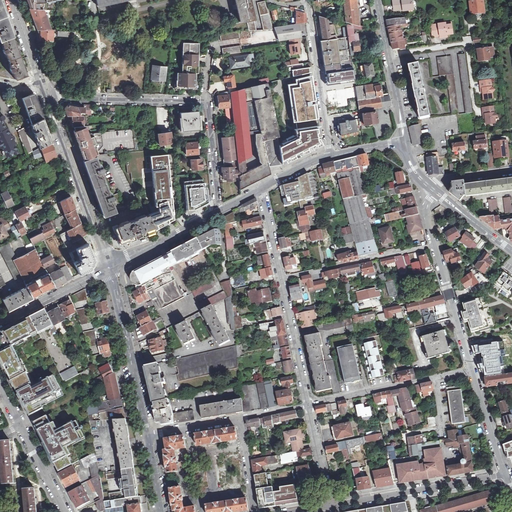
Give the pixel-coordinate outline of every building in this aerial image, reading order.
[(26,0),(29,7),(47,10),(47,2),(46,0),(26,0)] [(256,30),(249,0),(235,0),(240,22),(247,21),(249,30),(256,30)] [(346,22),(357,25),(353,0),(341,0),(342,3),(338,4),(339,12),(343,12),(344,15),(335,13),(333,20),(346,24),(346,22)] [(404,10),(414,9),(412,0),(406,0),(393,2),(394,9),(394,11),(404,10)] [(265,1),(258,3),(264,30),(273,29),(265,1)] [(485,12),(483,1),(470,2),(472,16),(481,15),(480,13),(485,12)] [(0,2),(0,41),(0,42),(2,41),(13,37),(12,34),(2,7),(0,2)] [(47,10),(29,7),(38,30),(41,41),(50,41),(50,42),(53,42),(52,29),(51,29),(47,20),(49,19),(48,17),(47,17),(46,17),(51,17),(50,14),(46,15),(44,11),(48,12),(49,10),(47,10)] [(296,11),(296,24),(300,23),(306,22),(306,20),(305,13),(296,11)] [(336,38),(336,35),(334,35),(333,25),(328,25),(327,18),(319,16),(322,34),(323,40),(336,38)] [(401,22),(405,21),(405,20),(406,20),(406,18),(387,21),(388,24),(388,27),(402,26),(401,22)] [(301,29),(300,23),(296,24),(274,27),(279,41),(289,39),(299,38),(302,37),(301,29)] [(348,41),(357,40),(356,35),(353,35),(351,26),(346,24),(348,36),(348,41)] [(440,39),(445,38),(445,36),(447,36),(453,35),(452,26),(446,27),(446,24),(431,27),(433,38),(440,37),(440,39)] [(402,26),(388,27),(389,30),(390,34),(400,32),(401,32),(400,27),(402,27),(402,28),(407,27),(407,25),(406,25),(402,26)] [(57,30),(58,30),(58,36),(68,36),(68,27),(57,26),(57,30)] [(239,31),(220,34),(221,41),(240,38),(239,31)] [(400,36),(390,37),(392,43),(403,41),(401,32),(400,32),(400,36)] [(336,38),(323,40),(321,41),(323,57),(325,65),(340,63),(351,61),(350,55),(348,41),(348,36),(336,38)] [(17,49),(13,37),(2,41),(4,49),(3,50),(4,53),(6,53),(11,68),(9,69),(11,72),(12,71),(15,79),(27,75),(24,68),(17,49)] [(299,38),(289,39),(290,44),(289,44),(291,54),(300,53),(298,43),(299,43),(299,38)] [(348,41),(350,55),(360,54),(359,47),(363,46),(363,39),(357,40),(348,41)] [(402,50),(405,50),(403,41),(392,43),(393,50),(400,49),(401,49),(402,50)] [(180,73),(177,73),(177,80),(176,80),(176,87),(196,88),(196,80),(195,80),(195,73),(197,73),(197,71),(198,65),(195,65),(195,62),(198,62),(198,55),(198,43),(183,43),(183,45),(181,45),(180,73)] [(240,46),(221,49),(222,55),(240,52),(240,46)] [(489,53),(488,48),(478,50),(479,62),(484,62),(491,61),(491,60),(492,60),(492,58),(495,58),(494,52),(489,53)] [(248,54),(229,57),(230,61),(230,62),(232,62),(232,67),(249,64),(248,54)] [(473,112),(465,54),(459,55),(466,113),(473,112)] [(438,58),(440,77),(446,76),(451,112),(458,111),(451,56),(438,58)] [(351,61),(340,63),(341,71),(352,69),(351,61)] [(286,66),(287,71),(292,70),(294,76),(309,72),(309,67),(304,68),(303,63),(298,64),(292,65),(286,66)] [(340,63),(325,65),(325,73),(341,71),(340,63)] [(360,65),(362,77),(373,75),(370,63),(360,65)] [(158,66),(153,65),(151,79),(158,80),(165,81),(166,67),(161,66),(161,65),(159,65),(158,66)] [(429,117),(419,68),(409,70),(410,74),(414,92),(418,115),(419,119),(429,117)] [(341,71),(325,73),(327,85),(354,81),(352,69),(341,71)] [(234,75),(223,76),(224,80),(224,82),(227,81),(228,88),(236,86),(234,75)] [(297,83),(291,84),(298,134),(294,137),(293,135),(286,138),(287,140),(278,144),(281,162),(288,158),(289,160),(302,153),(301,151),(312,146),(313,149),(320,145),(319,139),(317,139),(309,92),(313,91),(312,82),(308,82),(308,81),(310,80),(310,76),(296,79),(297,83)] [(491,80),(480,81),(481,89),(483,88),(484,100),(493,98),(493,93),(495,90),(492,87),(491,80)] [(234,124),(234,130),(235,134),(237,159),(237,164),(238,176),(239,180),(240,189),(256,181),(268,175),(270,174),(269,170),(282,168),(281,164),(281,162),(278,144),(277,137),(279,136),(268,83),(230,91),(234,124)] [(357,101),(382,97),(380,85),(379,85),(379,83),(372,84),(372,83),(355,86),(356,92),(357,101)] [(342,89),(328,91),(329,98),(343,96),(342,89)] [(228,91),(220,93),(220,95),(220,96),(217,96),(219,108),(225,107),(226,113),(227,125),(234,124),(230,91),(228,91)] [(31,124),(42,118),(39,109),(34,95),(22,99),(31,124)] [(382,97),(357,101),(359,110),(391,106),(389,95),(382,97)] [(83,112),(84,112),(84,107),(77,107),(75,107),(74,106),(68,105),(64,108),(67,115),(67,116),(72,116),(80,116),(80,114),(83,113),(83,112)] [(493,106),(482,108),(483,115),(485,114),(486,124),(495,123),(495,119),(498,116),(494,113),(493,106)] [(181,127),(182,127),(183,131),(199,130),(199,126),(200,126),(199,121),(198,111),(180,112),(181,127)] [(362,113),(364,124),(371,123),(378,122),(376,111),(362,113)] [(0,147),(0,148),(2,147),(7,157),(18,152),(14,144),(15,144),(13,139),(14,139),(14,137),(14,136),(12,135),(10,136),(7,128),(6,128),(2,120),(4,119),(5,117),(4,116),(2,115),(0,116),(0,147)] [(98,115),(93,115),(85,115),(84,115),(84,117),(83,116),(83,125),(84,125),(88,125),(87,119),(99,118),(98,115)] [(83,125),(83,116),(80,116),(72,116),(72,119),(69,120),(70,124),(71,126),(73,126),(83,125)] [(31,124),(39,147),(51,142),(47,131),(42,118),(31,124)] [(356,126),(361,126),(360,119),(348,121),(349,127),(346,127),(345,118),(338,119),(339,128),(340,135),(357,132),(356,126)] [(411,126),(409,127),(411,137),(412,142),(413,145),(422,143),(419,125),(416,126),(416,122),(412,122),(412,124),(411,125),(411,126)] [(99,155),(91,133),(88,125),(84,125),(83,125),(73,126),(73,127),(75,131),(73,132),(77,140),(77,142),(80,141),(80,142),(80,143),(79,143),(79,144),(79,145),(78,145),(84,160),(96,156),(99,155)] [(26,154),(32,151),(24,127),(18,131),(26,154)] [(113,150),(133,149),(132,130),(102,132),(103,154),(113,153),(113,150)] [(162,132),(158,133),(160,143),(165,142),(165,147),(174,146),(174,141),(172,141),(170,131),(162,132)] [(474,149),(475,149),(485,148),(486,148),(485,136),(476,137),(476,141),(473,142),(474,149)] [(222,138),(223,150),(224,160),(236,159),(234,137),(222,138)] [(52,141),(51,142),(39,147),(32,151),(35,158),(43,155),(46,163),(56,158),(54,152),(52,145),(53,144),(52,141)] [(499,158),(499,159),(500,160),(502,160),(503,160),(503,157),(508,157),(506,141),(493,143),(495,158),(499,158)] [(199,142),(186,143),(186,155),(198,154),(198,149),(199,149),(199,146),(199,142)] [(454,152),(465,150),(466,150),(465,143),(453,144),(453,152),(454,152)] [(224,160),(223,150),(222,151),(223,156),(224,165),(236,163),(237,163),(236,159),(224,160)] [(426,154),(429,176),(438,175),(444,175),(443,168),(438,168),(436,152),(426,154)] [(365,155),(357,157),(360,168),(369,166),(367,154),(365,155)] [(100,168),(96,156),(84,160),(90,176),(100,203),(104,216),(116,212),(112,200),(113,199),(112,195),(110,195),(101,172),(103,171),(102,167),(100,168)] [(168,156),(151,157),(156,209),(159,208),(160,214),(149,218),(154,230),(159,227),(175,219),(168,156)] [(355,241),(358,253),(367,251),(370,250),(370,251),(371,252),(372,253),(374,253),(378,252),(369,219),(368,220),(368,218),(365,207),(363,199),(362,195),(366,194),(365,190),(360,168),(357,157),(355,157),(337,162),(338,167),(336,168),(336,172),(352,234),(355,241)] [(204,162),(202,162),(201,159),(191,160),(191,170),(204,169),(204,164),(204,162)] [(238,176),(237,164),(231,164),(232,167),(229,167),(223,167),(223,172),(223,178),(227,177),(227,181),(235,180),(235,176),(238,176)] [(331,173),(329,164),(328,164),(323,165),(318,168),(321,179),(327,178),(327,176),(328,176),(327,174),(331,173)] [(396,173),(398,184),(405,183),(404,179),(403,172),(396,173)] [(313,174),(279,186),(287,209),(316,199),(313,191),(318,189),(313,174)] [(476,184),(466,185),(466,196),(466,197),(511,191),(511,179),(497,181),(476,184)] [(204,180),(184,182),(188,212),(196,211),(209,203),(207,183),(204,183),(204,180)] [(466,196),(466,185),(465,182),(453,184),(453,189),(450,193),(460,201),(464,196),(466,196)] [(394,188),(390,189),(392,195),(394,195),(394,196),(404,193),(412,191),(410,184),(394,188)] [(6,191),(0,194),(0,198),(5,208),(12,204),(11,200),(12,199),(11,198),(14,196),(14,195),(13,195),(11,196),(10,195),(9,196),(6,191)] [(70,196),(60,201),(65,214),(75,209),(74,205),(70,196)] [(406,210),(417,207),(415,200),(414,197),(407,198),(409,207),(404,208),(403,207),(395,209),(396,212),(399,212),(406,210)] [(509,198),(503,198),(505,213),(508,213),(509,213),(511,213),(511,206),(510,201),(509,198)] [(256,199),(239,208),(239,209),(244,207),(245,210),(245,212),(246,212),(247,211),(247,210),(258,205),(256,199)] [(247,210),(247,211),(246,212),(247,213),(258,207),(258,205),(247,210)] [(298,213),(301,225),(309,224),(307,216),(314,215),(312,205),(305,207),(306,211),(298,213)] [(371,205),(365,207),(368,218),(373,216),(371,205)] [(15,211),(20,220),(30,215),(25,207),(25,206),(15,211)] [(407,218),(419,215),(418,211),(417,207),(406,210),(407,214),(402,215),(402,216),(400,216),(398,217),(398,219),(407,218)] [(53,220),(56,226),(68,220),(72,227),(80,223),(78,218),(75,209),(65,214),(53,220)] [(230,214),(224,217),(225,224),(228,223),(237,222),(234,212),(230,214)] [(399,212),(396,212),(384,215),(385,222),(398,219),(398,217),(400,216),(399,212)] [(136,236),(154,230),(149,218),(148,214),(113,227),(114,229),(119,243),(136,236)] [(407,218),(411,233),(423,229),(422,225),(419,215),(407,218)] [(0,239),(8,235),(5,230),(11,228),(10,227),(4,216),(0,217),(0,239)] [(494,230),(502,228),(499,218),(499,216),(494,217),(493,216),(480,217),(480,219),(491,227),(494,230)] [(511,216),(499,218),(502,228),(502,231),(504,237),(505,238),(508,240),(509,239),(511,240),(511,242),(511,216)] [(254,219),(251,220),(250,220),(251,227),(262,224),(260,217),(254,218),(254,219)] [(11,228),(16,238),(18,237),(17,235),(20,233),(25,231),(21,221),(15,224),(16,224),(10,227),(11,228)] [(52,221),(40,228),(42,232),(44,237),(51,234),(50,233),(57,229),(52,221)] [(59,234),(66,248),(73,245),(71,241),(79,237),(85,234),(80,223),(72,227),(59,234)] [(228,223),(225,224),(226,237),(232,236),(233,236),(233,233),(234,232),(233,230),(232,230),(231,224),(228,225),(228,223)] [(446,233),(451,242),(460,237),(458,234),(463,232),(459,226),(450,231),(446,233)] [(198,239),(203,250),(207,248),(212,253),(220,252),(220,245),(222,245),(220,229),(220,227),(216,229),(208,234),(209,236),(207,236),(207,235),(206,235),(205,235),(204,236),(204,237),(202,237),(198,239)] [(383,244),(394,242),(390,227),(380,230),(383,244)] [(320,230),(310,232),(311,235),(312,241),(323,238),(320,230)] [(37,234),(30,238),(32,243),(38,240),(39,242),(43,240),(41,239),(44,237),(42,232),(37,234)] [(470,236),(466,232),(463,237),(463,238),(461,241),(473,250),(477,245),(473,242),(475,239),(470,236)] [(264,233),(248,236),(250,245),(255,243),(266,241),(264,233)] [(355,241),(352,234),(344,237),(346,244),(355,241)] [(279,239),(282,249),(287,248),(286,245),(289,244),(288,238),(285,238),(279,239)] [(185,259),(186,260),(196,255),(196,254),(203,250),(198,239),(196,239),(185,245),(172,252),(178,263),(185,259)] [(266,241),(255,243),(257,254),(268,252),(266,241)] [(74,263),(79,274),(90,269),(94,259),(87,243),(79,246),(76,248),(79,255),(78,255),(79,258),(80,258),(81,260),(74,263)] [(13,259),(5,244),(0,246),(0,250),(15,279),(19,277),(20,279),(22,278),(13,259)] [(41,260),(35,248),(13,259),(22,278),(23,280),(45,269),(44,267),(41,260)] [(451,260),(452,263),(461,260),(459,254),(457,248),(452,249),(448,251),(449,253),(449,254),(448,255),(445,256),(445,258),(446,261),(451,260)] [(477,259),(479,261),(475,267),(484,273),(493,261),(488,258),(489,256),(487,254),(483,251),(477,259)] [(178,263),(172,252),(166,255),(149,264),(141,268),(135,271),(133,273),(131,276),(131,279),(131,280),(132,282),(133,283),(136,285),(135,287),(135,289),(136,290),(137,290),(138,291),(145,287),(150,296),(155,294),(156,296),(163,308),(184,297),(171,271),(174,270),(172,266),(178,263)] [(342,263),(360,259),(358,253),(347,256),(347,253),(337,256),(339,262),(341,261),(342,263)] [(271,266),(269,254),(256,257),(258,266),(265,264),(265,267),(271,266)] [(44,267),(54,262),(50,255),(41,260),(44,267)] [(396,261),(398,269),(404,267),(401,255),(395,257),(396,261)] [(411,264),(415,276),(424,273),(423,269),(430,267),(426,255),(420,257),(421,262),(414,263),(411,264)] [(284,258),(286,270),(297,268),(295,258),(290,259),(290,257),(284,258)] [(372,262),(360,265),(362,277),(364,276),(364,275),(368,274),(369,277),(375,275),(372,262)] [(60,268),(66,281),(72,278),(69,272),(66,265),(60,268)] [(342,274),(343,276),(346,275),(345,273),(360,270),(359,265),(340,269),(341,274),(342,274)] [(486,286),(490,281),(471,266),(469,269),(472,273),(467,276),(461,280),(467,288),(471,285),(472,287),(478,283),(480,286),(481,287),(483,287),(485,287),(486,286)] [(272,267),(260,270),(261,274),(262,278),(267,277),(267,278),(269,277),(269,276),(273,275),(272,267)] [(55,271),(48,274),(55,287),(64,282),(66,281),(60,268),(58,269),(57,268),(54,269),(55,271)] [(51,289),(55,287),(48,274),(45,269),(23,280),(26,286),(32,298),(51,289)] [(322,273),(323,277),(329,276),(329,279),(339,277),(338,274),(341,274),(340,269),(322,273)] [(511,278),(504,272),(495,284),(507,293),(511,287),(511,278)] [(233,275),(230,276),(230,280),(232,289),(240,288),(239,284),(235,285),(233,275)] [(302,277),(304,283),(307,282),(308,288),(313,287),(311,275),(302,277)] [(213,279),(192,290),(195,297),(213,287),(213,286),(214,286),(213,284),(215,283),(213,279)] [(228,297),(232,295),(233,295),(232,289),(230,280),(220,284),(224,291),(228,297)] [(313,283),(315,289),(326,287),(324,280),(313,283)] [(390,297),(397,295),(393,280),(386,282),(390,297)] [(303,298),(300,285),(290,288),(293,300),(303,298)] [(26,286),(2,299),(8,311),(20,304),(32,298),(26,286)] [(139,303),(150,298),(150,296),(145,287),(138,291),(134,293),(137,299),(136,300),(138,304),(139,303)] [(375,288),(361,291),(363,300),(377,297),(377,298),(381,297),(379,290),(376,291),(375,288)] [(76,294),(75,294),(77,302),(87,299),(87,297),(85,289),(76,294)] [(256,290),(249,291),(251,303),(257,301),(257,305),(272,301),(271,292),(269,293),(268,290),(257,292),(256,290)] [(198,304),(202,311),(212,305),(225,299),(228,297),(224,291),(198,304)] [(232,295),(228,297),(225,299),(228,324),(231,324),(231,330),(235,330),(235,329),(234,317),(233,303),(232,295)] [(425,325),(449,319),(445,303),(443,296),(419,302),(420,309),(422,315),(425,325)] [(480,298),(478,299),(487,328),(489,327),(483,307),(480,298)] [(487,328),(478,299),(463,303),(465,311),(464,311),(466,320),(467,322),(468,322),(472,333),(473,332),(480,330),(487,328)] [(63,313),(65,318),(75,313),(73,309),(74,309),(70,301),(65,303),(60,306),(64,313),(63,313)] [(97,304),(96,304),(98,315),(110,313),(107,301),(106,302),(97,304)] [(408,312),(419,309),(420,309),(419,302),(407,305),(408,312)] [(220,321),(212,305),(202,311),(210,326),(220,321)] [(400,307),(400,306),(388,309),(390,314),(402,311),(400,307)] [(53,311),(48,314),(54,326),(65,320),(59,308),(53,311)] [(85,324),(93,322),(92,319),(91,316),(89,308),(81,310),(81,311),(85,324)] [(272,309),(267,310),(269,318),(282,315),(280,308),(272,309)] [(33,316),(31,317),(33,321),(40,333),(50,328),(52,333),(57,331),(46,309),(40,312),(33,316)] [(81,325),(85,324),(81,311),(81,310),(76,311),(81,325)] [(316,318),(314,310),(306,312),(304,312),(302,313),(296,314),(297,319),(300,318),(301,320),(303,321),(304,321),(304,324),(305,328),(313,326),(312,319),(316,318)] [(140,328),(152,322),(147,312),(138,317),(141,323),(138,324),(140,328)] [(353,317),(355,324),(357,324),(356,322),(359,321),(358,320),(374,316),(373,312),(357,316),(353,316),(353,317)] [(239,316),(234,317),(235,329),(243,327),(241,316),(239,316)] [(22,323),(23,323),(25,326),(33,321),(31,317),(21,322),(22,323)] [(327,330),(330,330),(346,326),(348,333),(354,332),(351,317),(318,325),(319,329),(321,328),(321,330),(323,329),(323,330),(327,330)] [(154,324),(156,329),(158,329),(157,325),(163,322),(162,320),(154,324)] [(283,320),(276,321),(278,333),(275,334),(276,336),(286,334),(283,320)] [(26,346),(41,338),(39,334),(40,333),(33,321),(25,326),(23,323),(22,323),(21,324),(16,326),(26,346)] [(144,336),(156,329),(154,324),(153,321),(152,322),(140,328),(144,335),(144,336)] [(186,321),(176,326),(185,345),(196,340),(191,329),(190,329),(186,321)] [(220,321),(210,326),(220,346),(230,341),(220,321)] [(163,322),(157,325),(158,329),(160,333),(167,329),(163,322)] [(0,338),(20,376),(32,370),(21,348),(26,346),(16,326),(13,328),(3,333),(4,336),(0,338)] [(409,328),(407,329),(403,330),(402,330),(411,363),(418,361),(409,328)] [(95,330),(87,332),(91,346),(98,345),(96,338),(96,335),(95,333),(95,330)] [(429,359),(450,352),(444,331),(422,337),(429,359)] [(310,361),(323,358),(321,346),(323,345),(320,333),(305,337),(310,361)] [(60,347),(64,345),(58,334),(54,336),(60,347)] [(289,346),(286,334),(276,336),(271,337),(272,341),(279,340),(280,345),(274,346),(274,349),(276,349),(281,348),(282,348),(289,346)] [(0,355),(13,380),(20,376),(0,338),(0,337),(0,345),(3,351),(0,352),(0,355)] [(98,345),(100,353),(103,352),(104,357),(111,355),(107,338),(99,340),(98,337),(96,338),(98,345)] [(150,341),(147,341),(150,353),(152,352),(152,353),(164,350),(162,338),(150,340),(150,341)] [(377,341),(365,344),(373,379),(385,376),(377,341)] [(236,345),(175,359),(177,367),(237,353),(236,345)] [(289,346),(282,348),(284,359),(291,357),(289,346)] [(349,347),(342,349),(338,350),(346,384),(351,383),(352,383),(353,383),(354,383),(355,383),(355,382),(363,380),(362,376),(361,377),(354,346),(349,347)] [(179,374),(238,360),(238,357),(237,353),(177,367),(179,374)] [(100,355),(91,357),(94,366),(102,362),(100,355)] [(332,389),(329,376),(328,376),(323,358),(310,361),(317,391),(317,392),(318,392),(332,389)] [(179,374),(177,374),(179,382),(239,368),(238,360),(179,374)] [(284,361),(276,363),(276,365),(277,369),(280,369),(280,367),(284,366),(286,373),(294,372),(292,360),(284,362),(284,361)] [(109,363),(99,369),(103,375),(95,380),(96,382),(114,373),(109,363)] [(158,363),(145,366),(150,387),(154,403),(166,400),(165,395),(168,394),(166,385),(163,386),(163,384),(165,383),(164,379),(162,380),(158,363)] [(64,381),(78,374),(75,366),(60,374),(64,381)] [(413,369),(397,373),(398,376),(394,376),(396,383),(416,378),(413,369)] [(20,376),(13,380),(31,415),(43,408),(42,406),(63,395),(53,375),(39,383),(32,370),(20,376)] [(114,373),(96,382),(97,385),(105,383),(106,386),(117,384),(115,373),(114,373)] [(507,383),(511,382),(511,373),(485,377),(487,387),(498,385),(497,381),(500,381),(504,380),(507,379),(507,383)] [(292,377),(282,379),(282,384),(283,388),(290,387),(290,383),(293,383),(292,377)] [(257,383),(262,409),(269,408),(269,407),(265,385),(264,382),(257,383)] [(417,393),(434,389),(432,382),(416,386),(417,393)] [(117,384),(106,386),(108,395),(98,397),(99,403),(121,398),(119,390),(117,384)] [(270,384),(265,385),(269,407),(276,406),(275,405),(270,384)] [(242,399),(243,412),(251,411),(248,385),(241,386),(242,399)] [(461,386),(447,387),(452,424),(465,422),(464,418),(465,418),(464,414),(463,414),(463,409),(464,409),(463,404),(462,404),(461,399),(463,399),(462,395),(461,395),(460,390),(461,390),(461,386)] [(409,387),(400,389),(401,393),(398,394),(399,395),(400,401),(410,399),(408,391),(410,391),(409,387)] [(277,392),(280,405),(292,403),(290,390),(277,392)] [(373,395),(375,400),(387,397),(389,406),(387,406),(389,413),(396,412),(392,396),(392,395),(391,391),(386,392),(384,393),(373,395)] [(123,405),(121,398),(99,403),(86,405),(88,415),(99,413),(112,410),(111,408),(123,405)] [(195,420),(193,410),(172,414),(171,411),(172,411),(172,409),(171,410),(169,399),(166,400),(154,403),(158,420),(165,425),(195,420)] [(220,402),(223,415),(243,412),(242,399),(220,402)] [(501,409),(503,414),(508,412),(507,408),(509,407),(508,405),(506,405),(506,403),(511,401),(511,399),(505,400),(505,401),(499,403),(501,409)] [(339,402),(340,408),(341,414),(345,413),(344,407),(348,406),(347,403),(347,400),(339,402)] [(416,407),(414,408),(412,408),(410,400),(401,403),(403,411),(404,411),(406,410),(406,414),(417,411),(416,407)] [(200,406),(202,419),(223,415),(220,402),(200,406)] [(362,405),(357,406),(359,416),(362,416),(363,421),(372,419),(369,402),(365,403),(366,408),(363,409),(362,405)] [(317,412),(327,410),(327,412),(333,411),(332,409),(331,404),(326,405),(316,407),(317,413),(317,412)] [(112,410),(99,413),(101,420),(111,420),(126,419),(123,408),(112,410)] [(297,411),(296,411),(283,414),(272,416),(272,420),(272,421),(273,423),(285,420),(285,419),(297,416),(296,413),(298,413),(297,411)] [(419,423),(417,411),(406,414),(405,414),(406,418),(407,418),(409,425),(419,423)] [(52,413),(34,422),(55,462),(58,461),(60,465),(63,469),(78,461),(79,460),(72,446),(85,439),(76,421),(60,429),(52,413)] [(504,417),(505,422),(503,422),(504,425),(506,425),(507,429),(511,427),(511,415),(509,416),(504,417)] [(259,418),(260,424),(262,424),(263,428),(265,428),(267,427),(266,426),(271,425),(271,428),(273,428),(273,425),(272,425),(272,421),(272,420),(272,416),(259,418)] [(428,418),(429,427),(436,426),(435,417),(428,418)] [(247,421),(248,427),(255,425),(255,427),(261,426),(260,424),(259,418),(247,421)] [(129,440),(126,419),(111,420),(115,442),(129,440)] [(332,427),(334,439),(353,435),(350,423),(332,427)] [(212,429),(214,441),(235,438),(233,426),(212,429)] [(212,429),(193,432),(194,445),(214,441),(212,429)] [(292,441),(302,439),(300,429),(284,432),(286,442),(292,441)] [(464,454),(465,460),(465,462),(465,463),(464,463),(463,463),(462,463),(461,463),(461,464),(453,465),(447,466),(449,475),(473,471),(473,468),(469,443),(467,435),(458,437),(457,430),(448,431),(450,439),(445,440),(446,442),(447,447),(453,446),(453,448),(455,447),(459,447),(461,454),(462,454),(464,454)] [(162,437),(164,449),(173,448),(174,448),(183,446),(181,434),(162,437)] [(415,436),(416,445),(423,443),(422,438),(422,435),(415,436)] [(408,437),(409,446),(416,445),(415,436),(408,437)] [(302,439),(292,441),(293,445),(291,445),(293,452),(304,450),(302,439)] [(7,440),(0,440),(0,460),(9,459),(7,440)] [(134,468),(129,440),(115,442),(119,470),(134,468)] [(359,468),(352,440),(346,441),(354,477),(360,476),(359,472),(358,469),(359,469),(359,468)] [(344,449),(342,442),(334,443),(332,444),(332,446),(327,447),(328,453),(334,452),(339,451),(339,450),(344,449)] [(416,445),(409,446),(411,456),(418,455),(417,452),(416,445)] [(161,450),(164,471),(176,469),(175,458),(173,448),(164,449),(161,450)] [(311,448),(294,452),(295,458),(302,456),(303,458),(307,458),(307,456),(312,454),(311,448)] [(423,466),(425,479),(446,476),(442,448),(417,452),(418,455),(419,460),(422,459),(423,466)] [(79,460),(78,461),(82,469),(90,467),(92,478),(100,474),(95,452),(79,460)] [(296,461),(294,452),(281,455),(282,461),(286,460),(287,463),(296,461)] [(279,455),(252,460),(255,475),(262,474),(261,465),(279,462),(278,458),(279,458),(279,455)] [(9,459),(0,460),(0,481),(12,481),(9,459)] [(399,468),(398,468),(400,483),(420,480),(418,466),(417,462),(402,465),(403,467),(399,468)] [(297,467),(292,468),(297,496),(307,494),(304,479),(311,478),(308,465),(297,467)] [(73,466),(60,474),(67,487),(80,480),(73,466)] [(112,471),(106,472),(107,479),(119,477),(121,491),(109,492),(110,501),(138,496),(134,468),(119,470),(115,471),(112,471)] [(262,474),(255,475),(260,509),(299,502),(297,496),(292,468),(262,474)] [(373,472),(376,487),(393,484),(391,469),(386,470),(378,472),(377,471),(373,472)] [(357,479),(359,490),(371,488),(368,472),(366,473),(367,476),(364,477),(365,478),(361,479),(360,476),(354,477),(355,480),(357,479)] [(92,478),(90,479),(96,491),(99,499),(103,499),(100,474),(92,478)] [(93,493),(96,491),(90,479),(87,481),(93,493)] [(173,507),(182,505),(180,495),(178,483),(166,485),(169,507),(173,507)] [(32,485),(20,486),(22,507),(34,506),(32,485)] [(82,487),(70,493),(77,508),(90,502),(82,487)] [(421,510),(421,511),(458,511),(499,501),(496,489),(421,510)] [(138,496),(110,501),(104,502),(105,509),(108,508),(121,507),(129,506),(135,505),(140,504),(141,504),(140,496),(138,496)] [(232,511),(246,510),(243,496),(233,497),(224,499),(225,511),(232,511)] [(100,511),(104,509),(103,499),(99,499),(95,501),(100,511)] [(225,511),(224,499),(213,500),(203,502),(204,511),(225,511)] [(407,511),(405,501),(343,511),(407,511)]
